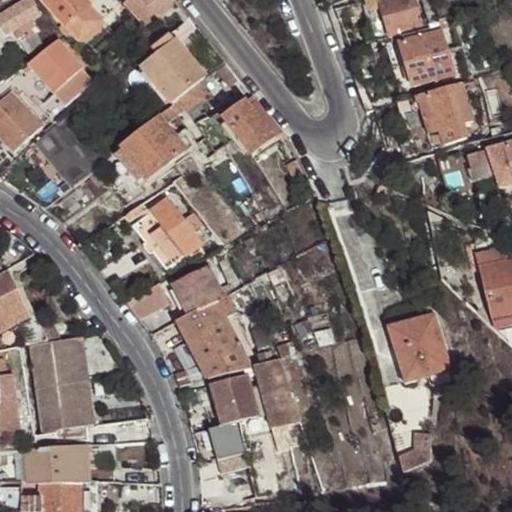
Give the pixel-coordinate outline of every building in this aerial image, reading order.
[(17,0),(2,10),(13,27),(28,18),(39,11),(31,0),(17,0)] [(85,5),(81,0),(40,0),(75,42),(109,14),(97,0),(95,0),(86,7),(85,5)] [(142,36),(175,4),(172,0),(133,0),(121,11),(142,36)] [(378,1),(377,0),(363,0),(368,15),(381,11),(378,1)] [(389,39),(422,29),(412,0),(383,0),(378,1),(381,11),(385,24),(389,39)] [(11,28),(13,27),(2,10),(0,11),(0,24),(5,32),(11,28)] [(28,18),(13,27),(11,28),(20,41),(37,31),(28,18)] [(168,107),(224,62),(205,40),(192,24),(137,68),(168,107)] [(365,46),(389,39),(385,24),(361,32),(365,46)] [(455,76),(441,33),(398,46),(412,89),(455,76)] [(86,76),(59,41),(28,62),(64,108),(93,84),(86,76)] [(101,75),(104,79),(110,86),(124,74),(113,62),(101,75)] [(240,82),(228,67),(219,74),(232,89),(240,82)] [(93,84),(96,86),(104,79),(101,75),(95,68),(86,76),(93,84)] [(471,123),(460,86),(415,99),(427,136),(438,133),(466,125),(471,123)] [(207,95),(199,87),(176,105),(183,114),(207,95)] [(0,100),(0,139),(14,154),(41,128),(7,94),(0,100)] [(252,161),(276,141),(250,109),(245,103),(222,122),(252,161)] [(282,137),(257,103),(250,109),(276,141),(282,137)] [(159,119),(166,127),(183,114),(176,105),(159,119)] [(166,127),(159,119),(120,149),(122,152),(143,179),(146,182),(185,152),(166,127)] [(469,139),(466,125),(438,133),(443,147),(469,139)] [(77,183),(96,168),(64,128),(45,143),(77,183)] [(511,187),(511,146),(485,154),(497,192),(511,187)] [(143,179),(122,152),(115,157),(136,184),(143,179)] [(210,227),(192,208),(184,215),(168,199),(146,216),(139,208),(125,218),(169,266),(210,227)] [(511,314),(511,259),(508,247),(492,240),(496,252),(469,260),(489,322),(511,314)] [(226,296),(235,292),(215,263),(180,281),(198,313),(226,296)] [(0,325),(23,313),(4,277),(0,279),(0,325)] [(148,316),(150,318),(177,302),(166,282),(133,302),(148,316)] [(260,305),(248,284),(235,292),(246,313),(260,305)] [(249,368),(226,296),(198,313),(187,318),(207,379),(249,368)] [(398,351),(408,386),(454,373),(438,315),(387,330),(393,353),(398,351)] [(50,341),(55,340),(61,339),(51,320),(41,325),(50,341)] [(184,330),(180,322),(163,332),(165,341),(184,330)] [(308,342),(312,349),(320,345),(316,338),(308,342)] [(39,349),(55,433),(87,428),(71,342),(56,345),(39,349)] [(32,344),(19,347),(26,388),(40,386),(32,344)] [(403,387),(408,386),(398,351),(393,353),(403,387)] [(299,420),(280,364),(256,373),(261,388),(272,422),(274,429),(299,420)] [(6,374),(0,375),(0,435),(15,433),(6,374)] [(210,388),(223,428),(260,416),(251,391),(246,376),(210,388)] [(251,391),(260,416),(262,425),(272,422),(261,388),(251,391)] [(224,434),(230,454),(252,448),(245,426),(224,434)] [(415,453),(397,461),(400,474),(430,461),(430,436),(416,436),(415,453)] [(41,451),(41,484),(78,485),(80,448),(41,451)] [(80,448),(78,485),(83,485),(87,485),(88,469),(88,448),(80,448)] [(12,454),(14,484),(41,484),(41,451),(12,454)] [(88,469),(87,485),(100,485),(114,485),(113,468),(88,469)] [(41,484),(37,511),(80,511),(82,500),(83,485),(78,485),(41,484)] [(82,500),(80,511),(98,511),(100,485),(87,485),(83,485),(82,500)]
